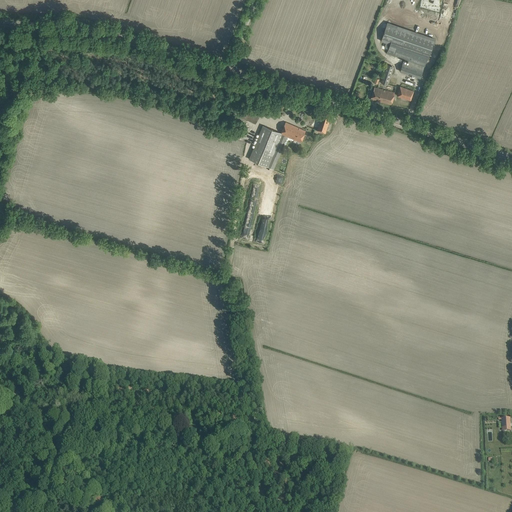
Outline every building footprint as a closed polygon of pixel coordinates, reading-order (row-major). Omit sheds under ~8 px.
[(412,62),(423,66),(428,51),(429,51),(433,39),(386,23),(380,41),(385,42),(384,47),(388,48),(386,53),(412,62)] [(419,78),(423,66),(412,62),(411,64),(403,61),(400,72),(419,78)] [(394,67),(387,65),(381,83),(388,85),(394,67)] [(414,91),(400,86),(397,95),(411,100),(414,91)] [(395,92),(374,87),(371,99),(392,104),(395,92)] [(247,101),(240,115),(256,123),(263,108),(247,101)] [(330,114),(322,112),(316,130),(324,133),(330,114)] [(287,136),(301,142),(306,131),(286,122),(281,133),(287,136)] [(278,132),(263,125),(249,159),(274,169),(278,158),(269,154),(278,132)] [(269,154),(278,158),(287,136),(281,133),(278,132),(269,154)] [(510,418),(502,419),(502,428),(510,428),(510,423),(509,423),(509,420),(510,420),(510,418)]
